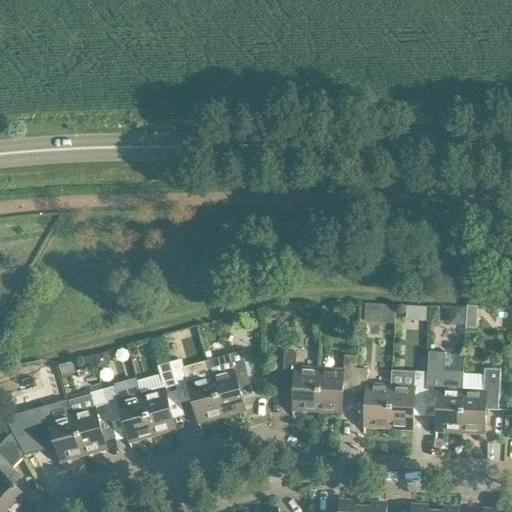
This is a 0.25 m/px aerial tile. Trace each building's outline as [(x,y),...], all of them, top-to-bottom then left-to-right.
[(384,323),(384,305),(367,305),(367,322),(384,323)] [(466,305),(466,308),(465,326),(465,328),(477,329),(478,306),(466,305)] [(406,306),(406,320),(420,321),(420,306),(406,306)] [(511,307),(496,308),(496,320),(511,319),(511,307)] [(107,351),(94,355),(97,366),(97,368),(110,364),(109,358),(107,351)] [(231,355),(207,361),(222,416),(246,410),(234,367),(245,363),(242,352),(231,355)] [(428,373),(426,405),(438,406),(437,430),(461,432),(463,391),(464,375),(445,374),(446,355),(446,353),(429,352),(428,373)] [(94,355),(83,358),(86,369),(97,366),(94,355)] [(320,370),(318,411),(342,412),(343,387),(355,387),(355,380),(356,368),(357,356),(345,355),(344,371),(320,370)] [(165,390),(142,396),(153,436),(176,429),(169,404),(181,401),(170,362),(169,363),(168,358),(157,361),(165,390)] [(182,359),(170,362),(181,401),(192,397),(194,403),(199,422),(222,416),(207,361),(206,361),(184,367),(182,359)] [(356,368),(355,380),(367,381),(368,369),(356,368)] [(296,369),(295,389),(294,409),(318,411),(320,370),(296,369)] [(463,391),(461,432),(485,433),(487,410),(499,411),(502,370),(488,369),(487,392),(463,391)] [(426,405),(428,373),(416,372),(416,388),(392,387),(389,428),(413,429),(415,405),(426,405)] [(392,387),(367,385),(364,426),(389,428),(392,387)] [(114,387),(103,390),(107,402),(117,399),(118,399),(114,387)] [(103,390),(69,400),(84,455),(107,448),(100,422),(111,419),(107,402),(103,390)] [(118,403),(117,399),(107,402),(111,419),(122,416),(129,442),(153,436),(142,396),(118,403)] [(44,406),(5,417),(13,432),(25,456),(26,456),(56,447),(60,461),(84,455),(69,400),(68,401),(67,400),(44,406)] [(0,510),(2,511),(16,511),(29,499),(11,482),(19,473),(14,468),(18,464),(25,456),(13,432),(2,444),(0,446),(0,510)] [(339,511),(363,511),(364,508),(356,507),(357,502),(340,501),(339,511)] [(364,508),(363,511),(387,511),(388,504),(371,503),(371,508),(364,508)]
